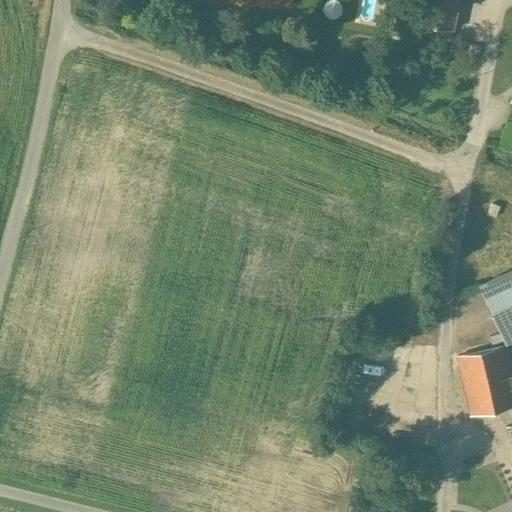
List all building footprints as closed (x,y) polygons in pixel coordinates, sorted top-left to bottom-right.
[(231,0),(206,0),(206,5),(230,9),(231,0)] [(458,0),(420,0),(416,21),(452,29),(458,0)] [(476,61),(427,50),(423,69),(472,79),(476,61)] [(511,270),(482,284),(507,339),(511,337),(511,270)] [(511,342),(458,355),(472,414),(511,404),(511,373),(511,372),(511,342)]
